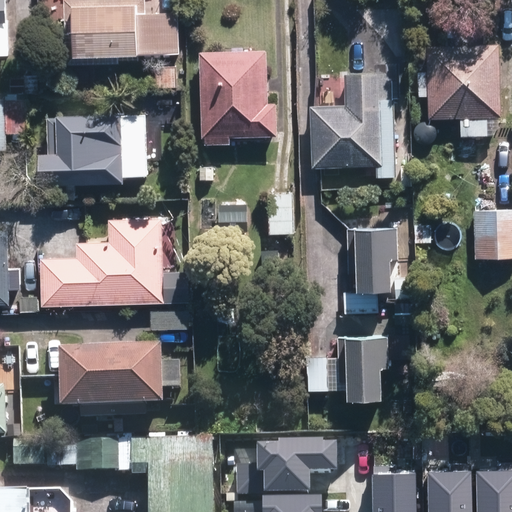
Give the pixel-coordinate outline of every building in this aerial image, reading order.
[(144,0),(62,0),(65,62),(118,61),(117,52),(179,50),(178,10),(145,11),(144,0)] [(199,48),(201,135),(278,133),(277,99),(269,100),(267,46),(199,48)] [(502,119),(499,47),(426,49),(427,73),(418,73),(419,98),(428,98),(428,122),(461,121),(461,138),(488,137),(488,120),(502,119)] [(177,85),(177,61),(156,62),(155,84),(177,85)] [(397,65),(377,65),(376,75),(344,76),(345,108),(310,109),(312,170),(375,168),(376,179),(397,178),(394,100),(398,100),(397,65)] [(9,92),(37,90),(37,73),(22,73),(23,76),(8,77),(9,92)] [(0,152),(5,153),(5,135),(27,135),(27,101),(25,101),(25,95),(0,95),(0,152)] [(123,112),(123,110),(58,111),(58,149),(41,150),(42,180),(124,179),(124,173),(148,172),(147,112),(123,112)] [(211,178),(211,165),(197,166),(197,178),(211,178)] [(293,236),(292,193),(266,194),(268,236),(293,236)] [(511,210),(473,211),(474,261),(511,260),(511,210)] [(452,212),(435,212),(435,237),(453,238),(452,212)] [(41,303),(164,301),(162,215),(108,216),(108,239),(76,239),(76,255),(40,256),(41,303)] [(430,225),(413,226),(413,244),(430,245),(430,225)] [(9,269),(8,231),(0,230),(0,304),(10,305),(9,289),(21,288),(21,269),(9,269)] [(393,279),(393,261),(399,261),(399,231),(347,231),(347,273),(359,273),(359,293),(343,293),(343,315),(378,314),(378,295),(393,295),(393,300),(413,300),(413,278),(393,279)] [(278,266),(277,252),(260,253),(261,267),(278,266)] [(35,294),(17,294),(17,309),(35,309),(35,294)] [(390,339),(337,340),(338,381),(350,382),(350,404),(384,404),(383,370),(390,370),(390,339)] [(165,345),(61,345),(61,406),(165,406),(165,345)] [(328,392),(327,357),(307,357),(307,392),(328,392)] [(455,372),(429,372),(430,387),(455,386),(455,372)] [(24,424),(12,424),(12,436),(24,436),(24,424)] [(263,491),(310,490),(310,469),(337,469),(337,439),(324,439),(324,436),(278,437),(278,441),(256,441),(257,463),(236,464),(237,493),(263,493),(263,491)] [(216,511),(214,438),(77,442),(78,447),(48,448),(48,468),(78,467),(78,473),(119,471),(119,473),(135,473),(135,476),(151,476),(151,511),(216,511)] [(45,442),(14,443),(15,469),(46,469),(45,442)] [(511,511),(511,469),(476,471),(477,511),(511,511)] [(472,511),(471,471),(427,472),(428,511),(472,511)] [(417,511),(417,473),(371,473),(371,511),(417,511)] [(0,489),(0,511),(31,511),(31,489),(0,489)] [(322,511),(322,494),(263,495),(263,501),(234,501),(233,511),(322,511)]
